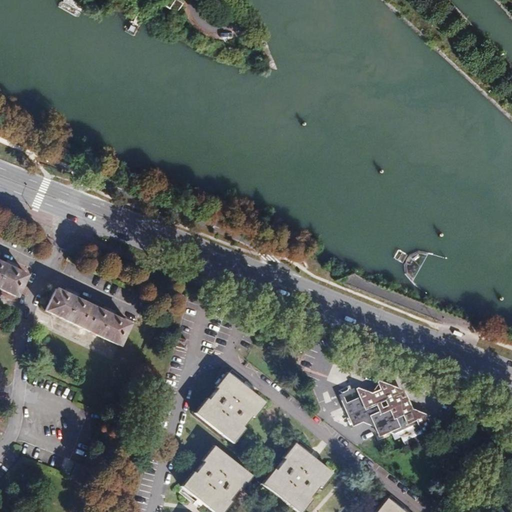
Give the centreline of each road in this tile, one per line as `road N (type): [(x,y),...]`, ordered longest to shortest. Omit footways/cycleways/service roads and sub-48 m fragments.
road 1 (primary): [(67,213),(511,386)]
road 2 (primary): [(511,369),(74,197)]
